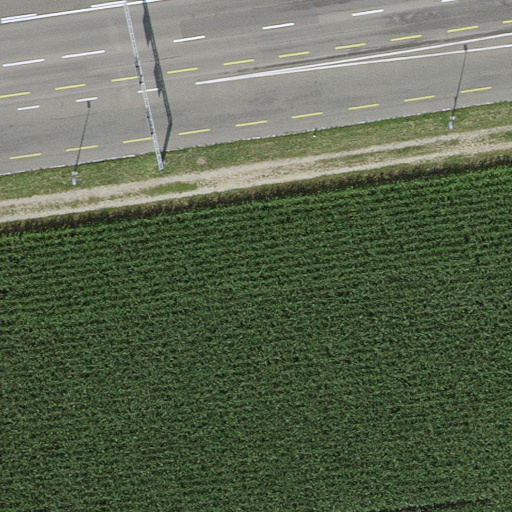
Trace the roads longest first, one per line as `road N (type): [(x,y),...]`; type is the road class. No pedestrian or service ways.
road 1 (track): [(0,213),(511,138)]
road 2 (primary): [(0,134),(511,63)]
road 3 (primary): [(0,69),(497,0)]
